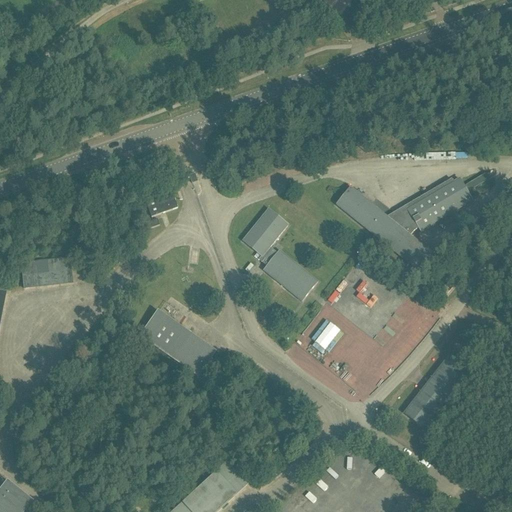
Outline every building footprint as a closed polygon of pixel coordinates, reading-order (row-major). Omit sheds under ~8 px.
[(320,0),(348,24),(369,0),(320,0)] [(195,177),(194,174),(188,176),(189,179),(191,185),(195,184),(197,183),(195,177)] [(405,208),(388,218),(350,188),(336,207),(417,272),(432,253),(411,237),(414,233),(418,231),(420,234),(473,203),(468,193),(489,181),(484,174),(464,186),(458,176),(405,207),(405,208)] [(178,209),(173,195),(146,204),(151,219),(178,209)] [(288,202),(276,217),(269,210),(242,243),(257,255),(255,258),(267,268),(263,272),(302,303),(318,283),(280,251),(277,254),(271,249),(289,227),(281,221),(285,215),(300,227),(296,232),(324,255),(336,241),(288,202)] [(159,226),(157,220),(145,224),(147,230),(159,226)] [(23,290),(72,285),(69,259),(20,264),(23,290)] [(443,291),(440,294),(444,298),(453,288),(449,285),(448,284),(443,291)] [(197,379),(216,353),(157,311),(139,338),(197,379)] [(449,356),(404,415),(424,431),(470,372),(449,356)] [(216,473),(197,490),(172,511),(219,511),(249,485),(227,462),(215,473),(216,473)] [(0,511),(25,511),(34,502),(7,481),(0,489),(0,511)]
